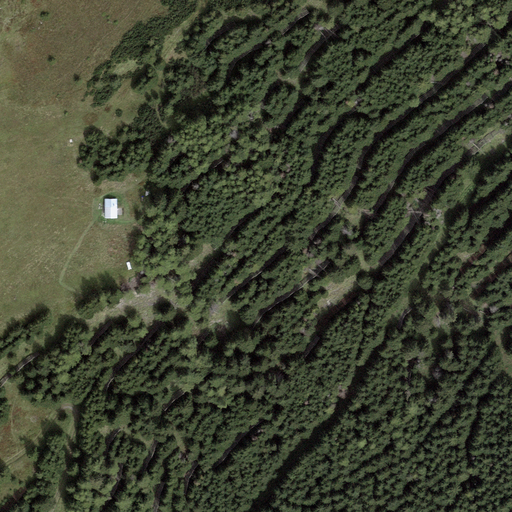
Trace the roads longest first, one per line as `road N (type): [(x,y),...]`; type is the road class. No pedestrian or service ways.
road 1 (track): [(255,511),(340,405),(461,198),(511,140)]
road 2 (track): [(52,511),(74,408),(58,410),(33,445),(0,468)]
